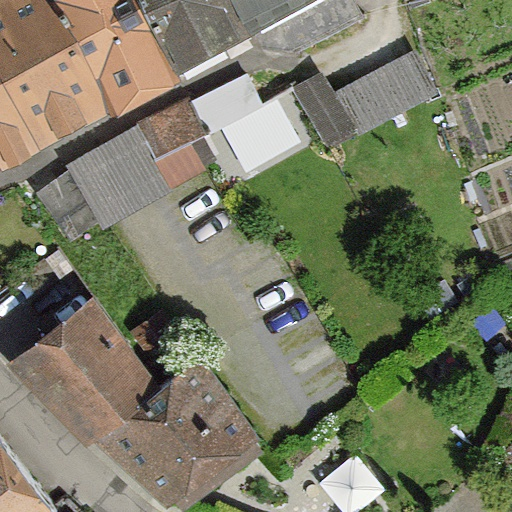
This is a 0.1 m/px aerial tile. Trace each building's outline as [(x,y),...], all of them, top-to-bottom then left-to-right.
[(0,0),(0,160),(97,110),(36,0),(0,0)] [(165,74),(159,63),(127,0),(36,0),(97,110),(165,74)] [(225,29),(210,0),(127,0),(159,63),(225,29)] [(210,0),(225,29),(282,0),(210,0)] [(327,156),(434,95),(409,51),(331,95),(315,67),(286,84),(327,156)] [(228,69),(61,170),(98,232),(220,159),(205,135),(251,107),(228,69)] [(90,312),(29,360),(98,431),(149,392),(90,312)] [(161,312),(138,330),(155,354),(179,336),(161,312)] [(238,460),(259,444),(197,356),(159,384),(149,392),(98,431),(170,496),(231,451),(238,460)] [(0,511),(51,511),(57,508),(54,502),(0,434),(0,511)]
